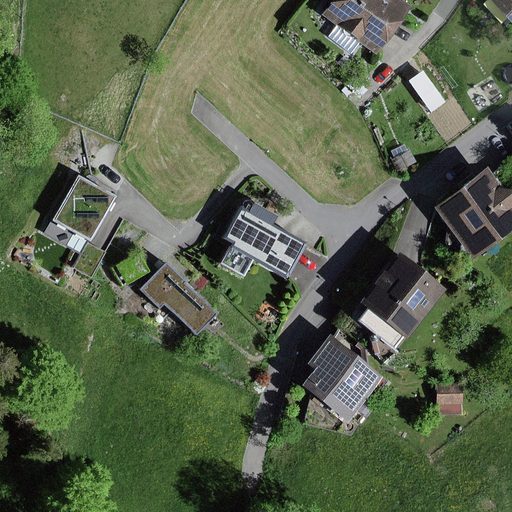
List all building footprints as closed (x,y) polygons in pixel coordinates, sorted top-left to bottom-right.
[(373,55),(408,7),(398,0),(329,0),(318,15),(333,26),(325,37),(348,54),(356,43),(373,55)] [(511,0),(487,0),(481,6),(502,29),(510,21),(511,23),(511,0)] [(362,84),(352,77),(341,92),(345,95),(351,99),(362,84)] [(366,102),(361,97),(355,103),(360,108),(366,102)] [(379,144),(371,135),(362,142),(355,134),(349,140),(364,158),(379,144)] [(498,189),(480,167),(428,208),(470,261),(511,228),(511,207),(509,204),(510,191),(498,189)] [(116,196),(81,176),(45,235),(76,253),(69,266),(89,277),(103,252),(95,247),(89,242),(116,196)] [(271,216),(248,204),(243,212),(235,208),(218,238),(226,242),(214,264),(237,276),(247,259),(283,278),(293,259),(303,244),(266,225),(271,216)] [(396,252),(356,303),(364,309),(355,321),(390,348),(399,336),(404,340),(443,289),(409,262),(396,252)] [(140,264),(135,253),(111,266),(121,284),(145,272),(140,264)] [(181,282),(161,262),(134,289),(154,308),(159,303),(188,333),(208,314),(178,284),(181,282)] [(380,377),(323,334),(300,364),(307,370),(295,386),(344,424),(380,377)] [(459,383),(434,384),(434,414),(460,414),(459,383)]
